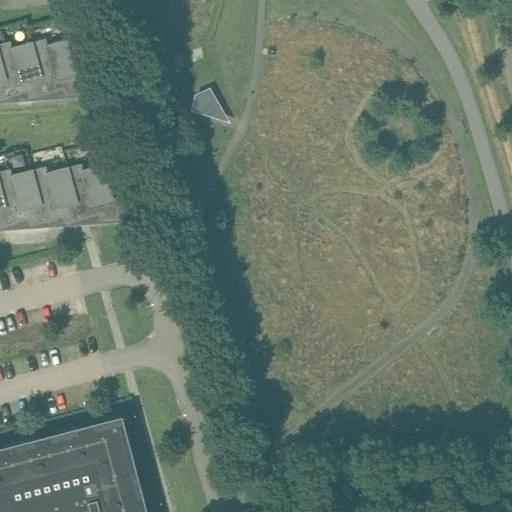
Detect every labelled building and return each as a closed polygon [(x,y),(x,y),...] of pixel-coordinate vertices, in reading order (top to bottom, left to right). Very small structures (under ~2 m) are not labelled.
[(45,39),(31,43),(45,94),(63,90),(65,96),(83,95),(81,72),(76,73),(72,57),(75,57),(70,39),(58,42),(47,46),(45,39)] [(9,42),(0,44),(0,63),(9,97),(27,92),(29,99),(45,94),(31,43),(11,49),(9,42)] [(0,99),(9,97),(0,63),(0,99)] [(197,98),(195,108),(219,116),(221,115),(209,92),(197,98)] [(71,167),(67,168),(81,219),(98,215),(100,221),(118,220),(117,197),(112,199),(107,183),(110,182),(106,165),(82,171),(81,164),(71,167)] [(45,167),(31,171),(45,222),(63,217),(64,224),(76,221),(81,219),(67,168),(47,174),(45,167)] [(10,170),(0,172),(0,188),(10,225),(27,220),(29,227),(45,222),(31,171),(11,176),(10,170)] [(0,227),(10,225),(0,188),(0,227)] [(7,449),(0,451),(0,511),(98,511),(104,509),(104,511),(143,511),(140,500),(135,501),(128,475),(133,473),(119,420),(117,420),(118,425),(92,433),(90,428),(75,431),(77,436),(50,443),(49,438),(34,442),(35,447),(8,454),(7,449)]
